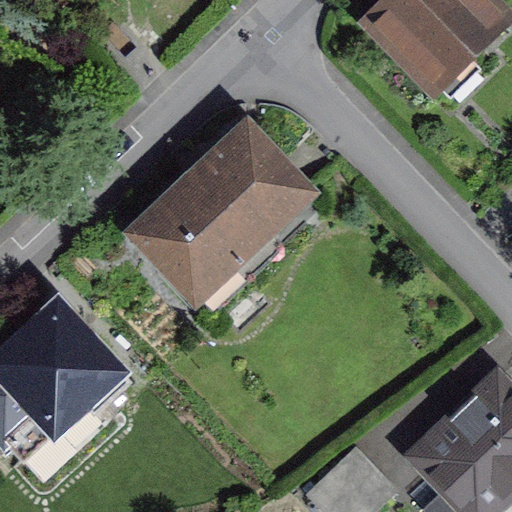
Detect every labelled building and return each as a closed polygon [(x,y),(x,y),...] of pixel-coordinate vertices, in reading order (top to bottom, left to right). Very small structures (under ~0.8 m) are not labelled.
[(392,0),(371,21),(435,87),(504,19),(485,0),(392,0)] [(246,130),(136,233),(212,314),(249,279),(232,261),(305,193),(246,130)] [(61,448),(138,381),(63,296),(0,350),(0,444),(6,451),(39,422),(61,448)] [(437,438),(415,459),(445,490),(424,510),(426,511),(487,511),(511,488),(511,391),(497,377),(435,436),(437,438)] [(374,511),(391,496),(350,453),(307,494),(323,511),(374,511)]
